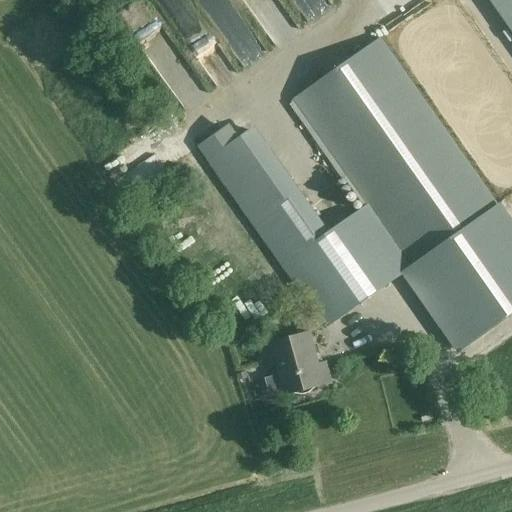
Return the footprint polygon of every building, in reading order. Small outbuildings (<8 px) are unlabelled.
[(184,0),(206,32),(228,18),(216,0),(184,0)] [(511,0),(490,0),(511,31),(511,0)] [(245,67),(264,52),(238,19),(219,34),(245,67)] [(404,273),(473,370),(511,342),(511,224),(499,206),(498,206),(498,205),(380,39),(294,100),(389,234),(368,248),(346,265),(251,130),(208,160),(314,311),(315,313),(324,326),(325,328),(404,273)] [(265,345),(270,363),(277,361),(286,393),(294,391),(295,393),(302,394),(309,393),(315,389),(314,386),(330,382),(325,364),(318,366),(310,335),(313,334),(324,326),(315,313),(296,326),(298,336),(265,345)]
